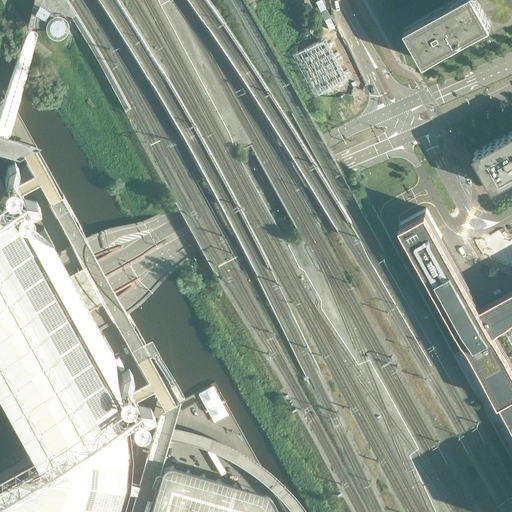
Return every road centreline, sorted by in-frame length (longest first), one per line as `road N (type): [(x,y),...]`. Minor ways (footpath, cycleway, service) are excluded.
road 1 (secondary): [(0,346),(271,198),(403,138)]
road 2 (secondary): [(391,113),(283,163),(0,324)]
road 3 (unclassified): [(407,106),(338,0)]
road 4 (unclassified): [(336,0),(391,113)]
